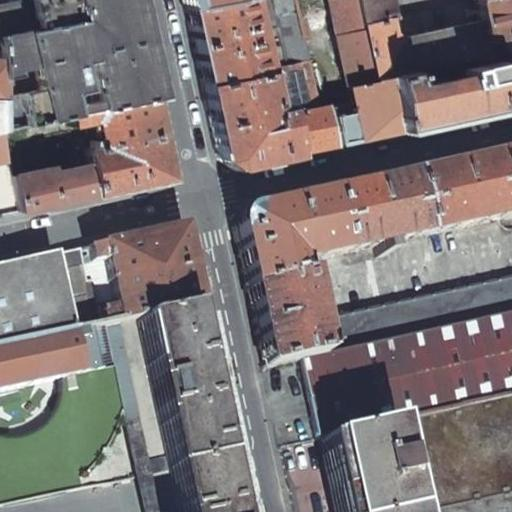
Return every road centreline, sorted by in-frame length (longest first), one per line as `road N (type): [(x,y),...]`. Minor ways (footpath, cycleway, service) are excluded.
road 1 (residential): [(266,511),(199,199)]
road 2 (residential): [(511,134),(199,199)]
road 3 (residential): [(199,199),(155,0)]
road 4 (residential): [(199,199),(0,242)]
